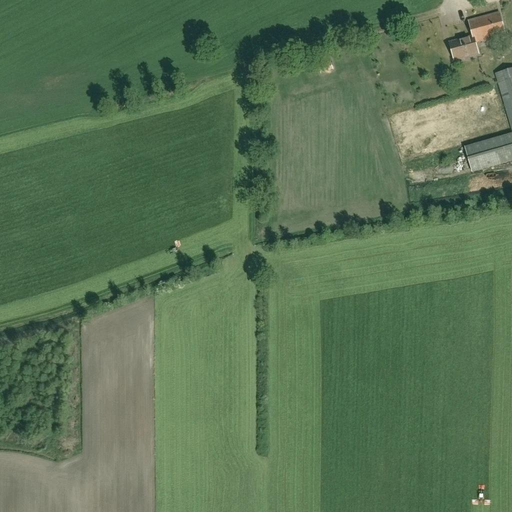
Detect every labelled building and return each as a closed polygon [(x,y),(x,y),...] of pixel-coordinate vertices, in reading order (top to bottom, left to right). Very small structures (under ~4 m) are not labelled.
[(478,54),(475,43),(505,35),(499,13),(469,21),(473,37),(450,43),(455,60),(478,54)] [(321,73),(333,69),(330,61),(318,65),(321,73)] [(511,130),(511,69),(496,75),(511,130)] [(389,116),(403,162),(510,131),(496,84),(389,116)] [(511,134),(465,148),(472,172),(472,173),(511,161),(511,134)] [(429,183),(410,184),(411,200),(430,199),(429,183)]
